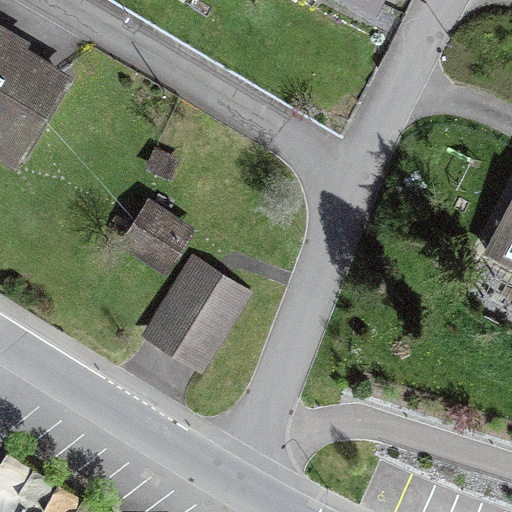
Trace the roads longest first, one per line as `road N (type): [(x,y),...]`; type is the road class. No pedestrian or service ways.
road 1 (residential): [(43,0),(343,186)]
road 2 (residential): [(238,473),(343,186)]
road 3 (residential): [(238,473),(0,325)]
road 4 (residential): [(343,186),(443,0)]
